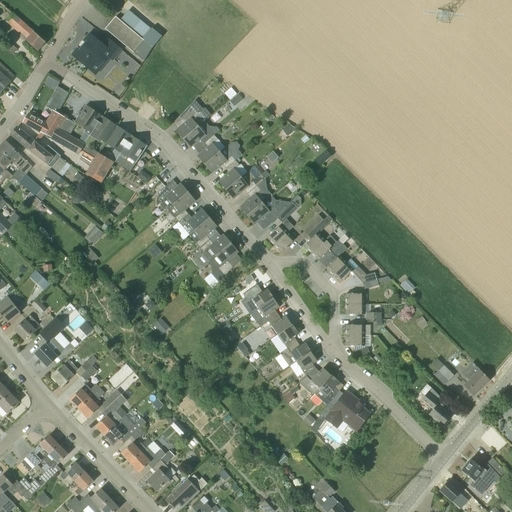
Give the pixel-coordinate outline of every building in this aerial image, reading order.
[(121,19),(144,38),(151,30),(140,21),(139,22),(127,13),(121,19)] [(38,52),(46,43),(14,14),(6,22),(18,33),(19,32),(28,39),(26,41),(38,52)] [(144,61),(152,48),(116,17),(105,29),(144,61)] [(81,49),(79,48),(73,55),(96,74),(110,57),(113,60),(121,50),(108,39),(103,45),(90,34),(84,42),(85,43),(81,49)] [(12,54),(17,50),(9,42),(4,47),(12,54)] [(0,93),(10,82),(0,73),(0,93)] [(61,107),(68,93),(58,87),(50,100),(61,107)] [(165,122),(169,117),(174,121),(194,101),(183,94),(176,104),(163,96),(152,114),(165,122)] [(235,106),(243,99),(239,95),(231,102),(235,106)] [(61,107),(50,100),(47,106),(47,107),(57,113),(58,112),(61,107)] [(84,132),(90,136),(103,117),(86,106),(82,111),(78,112),(79,116),(75,122),(85,129),(84,132)] [(183,139),(203,122),(204,121),(204,120),(204,119),(204,118),(203,118),(201,115),(200,114),(199,114),(198,114),(197,114),(197,115),(191,107),(182,117),(187,122),(176,131),(183,139)] [(57,130),(67,135),(73,125),(70,124),(72,122),(54,111),(46,125),(28,114),(23,123),(51,138),(57,130)] [(268,113),(265,119),(271,122),(274,117),(273,116),(269,114),(268,113)] [(96,140),(98,138),(106,143),(117,127),(103,117),(90,136),(96,140)] [(205,121),(203,122),(183,139),(190,148),(201,139),(204,143),(214,135),(220,131),(217,127),(209,127),(205,121)] [(289,136),(293,132),(287,125),(283,128),(289,136)] [(29,151),(34,141),(17,127),(11,135),(29,151)] [(114,152),(120,155),(132,137),(117,127),(106,143),(115,150),(114,152)] [(57,130),(51,138),(79,154),(85,144),(81,142),(67,135),(57,130)] [(204,143),(208,148),(198,157),(205,165),(220,152),(213,144),(218,140),(214,135),(204,143)] [(132,137),(120,155),(125,159),(127,157),(136,163),(147,146),(132,137)] [(19,170),(25,176),(33,167),(5,141),(0,146),(0,150),(12,162),(20,169),(19,170)] [(48,145),(44,150),(34,141),(29,151),(47,165),(51,167),(59,157),(60,157),(60,156),(48,145)] [(226,169),(236,161),(231,156),(232,153),(232,152),(229,149),(227,148),(225,149),(225,148),(220,152),(205,165),(212,173),(222,164),(226,169)] [(0,165),(5,170),(12,162),(0,150),(0,165)] [(315,160),(320,166),(331,157),(326,151),(315,160)] [(113,162),(99,153),(96,158),(86,174),(101,182),(113,162)] [(51,167),(58,173),(66,164),(60,158),(51,167)] [(226,169),(229,173),(219,182),(226,190),(241,178),(235,169),(239,165),(236,161),(226,169)] [(0,175),(1,174),(6,178),(9,181),(13,177),(5,170),(0,165),(0,175)] [(19,170),(13,177),(19,183),(25,176),(19,170)] [(57,183),(61,178),(50,170),(46,175),(57,183)] [(150,177),(142,171),(139,176),(147,182),(150,177)] [(233,199),(243,190),(247,194),(265,179),(266,179),(261,174),(255,179),(249,171),(241,178),(226,190),(233,199)] [(79,182),(80,180),(83,182),(85,179),(78,173),(75,178),(79,182)] [(42,190),(30,179),(24,187),(36,197),(42,190)] [(247,194),(251,199),(241,208),(247,216),(271,196),(272,195),(267,190),(265,179),(247,194)] [(181,184),(171,193),(165,187),(156,196),(161,202),(161,203),(166,209),(167,209),(168,210),(173,205),(188,193),(181,184)] [(24,198),(28,199),(37,207),(41,202),(31,193),(30,194),(25,193),(24,198)] [(188,214),(185,210),(195,201),(188,193),(173,205),(168,210),(168,211),(173,217),(174,218),(178,222),(188,214)] [(254,224),(265,215),(269,220),(272,224),(277,218),(281,214),(278,212),(274,207),(275,200),(271,196),(247,216),(254,224)] [(0,233),(3,236),(12,225),(0,213),(0,210),(7,203),(0,197),(0,233)] [(298,208),(292,202),(281,214),(277,218),(282,223),(286,220),(298,209),(298,208)] [(203,210),(192,219),(188,214),(178,222),(189,235),(194,231),(209,218),(203,210)] [(316,228),(324,221),(318,215),(302,230),(308,236),(316,228)] [(328,216),(324,221),(316,228),(320,232),(333,221),(328,216)] [(194,231),(189,235),(200,248),(210,240),(206,235),(216,226),(209,218),(194,231)] [(294,227),(286,220),(282,223),(267,238),(274,245),(288,233),(294,227)] [(106,232),(108,230),(111,226),(106,222),(101,228),(106,232)] [(42,227),(39,230),(44,235),(48,232),(42,227)] [(86,239),(92,244),(104,234),(96,227),(86,239)] [(210,235),(212,240),(220,237),(218,232),(210,235)] [(295,240),(288,233),(274,245),(281,253),(295,240)] [(325,241),(318,233),(311,239),(304,246),(311,253),(325,241)] [(203,253),(202,254),(209,262),(215,257),(231,244),(224,235),(213,244),(210,240),(200,248),(203,252),(203,253)] [(311,253),(318,261),(330,250),(333,254),(343,245),(339,240),(337,242),(330,236),(325,241),(311,253)] [(219,283),(224,277),(233,268),(227,261),(238,252),(231,244),(215,257),(209,262),(216,270),(212,274),(219,283)] [(156,258),(163,253),(156,245),(149,251),(156,258)] [(333,276),(347,264),(340,256),(347,249),(343,245),(333,254),(337,258),(326,269),(333,276)] [(92,251),(87,256),(93,263),(99,259),(92,251)] [(352,272),(363,284),(376,281),(374,273),(366,275),(358,267),(351,260),(347,264),(333,276),(340,284),(352,272)] [(50,285),(37,272),(31,278),(44,291),(50,285)] [(251,276),(244,280),(247,285),(254,280),(251,276)] [(407,277),(400,284),(409,293),(416,287),(407,277)] [(377,281),(376,281),(363,284),(365,290),(378,286),(378,284),(377,281)] [(267,289),(262,293),(259,288),(245,297),(245,298),(241,302),(249,314),(273,298),(267,289)] [(365,305),(365,294),(346,294),(346,305),(365,305)] [(10,303),(6,298),(0,302),(0,312),(8,323),(20,312),(11,302),(10,303)] [(278,315),(275,310),(280,307),(273,298),(249,314),(260,328),(269,322),(278,315)] [(41,315),(47,309),(38,299),(32,306),(41,315)] [(152,299),(146,304),(150,310),(156,305),(152,299)] [(346,315),(365,315),(365,305),(346,305),(346,315)] [(392,320),(397,315),(392,310),(388,315),(392,320)] [(44,329),(54,320),(49,315),(39,325),(44,329)] [(269,322),(278,335),(292,325),(286,316),(281,319),(278,315),(269,322)] [(34,330),(39,325),(30,316),(15,330),(24,340),(34,330)] [(56,318),(54,320),(44,329),(39,334),(40,336),(41,337),(46,342),(47,343),(48,344),(53,338),(65,327),(56,318)] [(154,325),(163,334),(170,328),(161,318),(154,325)] [(419,327),(425,323),(422,318),(416,322),(419,327)] [(86,321),(79,328),(87,336),(94,330),(86,321)] [(297,341),(294,337),(298,334),(292,325),(278,335),(287,348),(297,341)] [(365,336),(365,326),(346,326),(346,336),(365,336)] [(230,328),(227,330),(224,332),(227,337),(234,333),(230,328)] [(346,346),(354,346),(365,346),(365,336),(346,336),(346,346)] [(61,346),(53,338),(48,344),(47,343),(46,345),(35,354),(47,367),(58,357),(61,361),(75,348),(70,343),(64,349),(61,346)] [(305,343),(300,346),(297,341),(287,348),(280,353),(289,367),(296,362),(311,352),(305,343)] [(356,357),(367,353),(369,353),(368,347),(354,351),(356,357)] [(394,353),(397,358),(403,355),(400,350),(394,353)] [(315,369),(312,364),(317,361),(311,352),(296,362),(307,376),(315,369)] [(80,377),(81,376),(92,366),(97,361),(93,357),(87,362),(87,361),(78,370),(69,361),(52,377),(62,387),(76,373),(80,377)] [(431,364),(448,381),(454,376),(437,359),(431,364)] [(469,381),(464,386),(474,396),(490,380),(473,364),(462,374),(469,381)] [(92,366),(81,376),(86,381),(97,371),(92,366)] [(312,395),(314,394),(331,376),(323,368),(320,372),(316,369),(315,369),(307,376),(299,383),(312,395)] [(314,394),(327,407),(340,392),(335,387),(339,383),(331,376),(314,394)] [(86,385),(81,389),(70,400),(79,409),(101,389),(96,384),(90,390),(86,385)] [(2,385),(0,386),(0,403),(11,394),(2,385)] [(88,418),(93,414),(99,408),(96,404),(100,399),(99,398),(105,393),(101,389),(79,409),(88,418)] [(429,415),(430,415),(443,426),(451,416),(443,409),(444,407),(438,402),(441,398),(431,389),(422,399),(434,410),(429,415)] [(105,410),(121,395),(117,390),(100,405),(105,410)] [(310,428),(314,433),(326,419),(335,427),(345,415),(359,428),(370,414),(363,408),(365,405),(346,391),(344,394),(340,392),(327,407),(310,428)] [(285,398),(290,404),(296,399),(291,393),(285,398)] [(11,394),(0,403),(0,406),(7,414),(19,403),(11,394)] [(109,415),(101,422),(96,427),(105,436),(122,419),(115,412),(127,400),(121,395),(105,410),(109,415)] [(163,405),(158,400),(153,405),(158,410),(163,405)] [(309,414),(303,420),(310,427),(316,421),(309,414)] [(146,422),(142,418),(134,425),(126,416),(122,419),(105,436),(113,445),(125,435),(124,434),(127,432),(131,437),(139,429),(146,422)] [(171,426),(175,430),(180,425),(177,421),(171,426)] [(143,433),(139,429),(131,437),(135,441),(143,433)] [(26,458),(33,465),(35,467),(42,461),(36,455),(43,448),(49,454),(59,445),(49,435),(26,458)] [(141,443),(136,447),(133,444),(127,449),(122,454),(130,463),(146,448),(147,447),(151,443),(147,439),(142,444),(141,443)] [(56,473),(53,469),(68,455),(59,445),(49,454),(55,460),(49,465),(51,467),(39,478),(45,484),(56,473)] [(155,455),(147,447),(146,448),(130,463),(139,472),(148,464),(152,469),(160,460),(166,455),(161,449),(155,455)] [(166,455),(160,460),(152,469),(156,473),(147,481),(157,491),(169,480),(164,475),(170,470),(165,465),(174,456),(170,451),(166,455)] [(277,460),(281,465),(288,459),(284,454),(277,460)] [(462,471),(481,487),(490,476),(497,483),(501,479),(487,463),(482,468),(471,459),(466,465),(465,465),(463,468),(463,469),(462,471)] [(75,462),(60,476),(64,480),(69,475),(75,481),(84,472),(75,462)] [(229,477),(223,471),(219,475),(225,481),(229,477)] [(75,492),(79,496),(94,482),(84,472),(75,481),(80,487),(75,492)] [(30,496),(27,492),(28,492),(25,488),(19,483),(17,480),(12,484),(3,475),(0,477),(0,489),(3,493),(4,493),(9,499),(17,492),(22,497),(23,496),(26,500),(30,496)] [(28,492),(32,496),(42,487),(35,480),(30,484),(24,478),(19,483),(25,488),(28,492)] [(182,508),(199,491),(188,480),(166,501),(173,509),(178,504),(182,508)] [(440,490),(461,509),(468,501),(460,493),(448,482),(449,481),(449,480),(440,490)] [(335,492),(327,483),(321,489),(323,492),(314,500),(325,511),(343,511),(341,510),(343,508),(333,497),(330,499),(329,497),(335,492)] [(4,493),(3,493),(0,489),(0,507),(9,499),(4,493)] [(81,511),(88,506),(94,511),(95,511),(101,508),(110,499),(101,489),(91,498),(87,495),(79,502),(71,509),(73,511),(81,511)] [(44,492),(38,498),(45,506),(52,500),(44,492)] [(70,511),(71,509),(79,502),(75,498),(66,506),(70,511)] [(110,499),(101,508),(95,511),(115,511),(119,509),(110,499)] [(217,511),(219,510),(215,506),(212,509),(206,503),(204,505),(200,501),(192,509),(194,511),(217,511)] [(274,511),(265,501),(258,507),(262,511),(274,511)]
